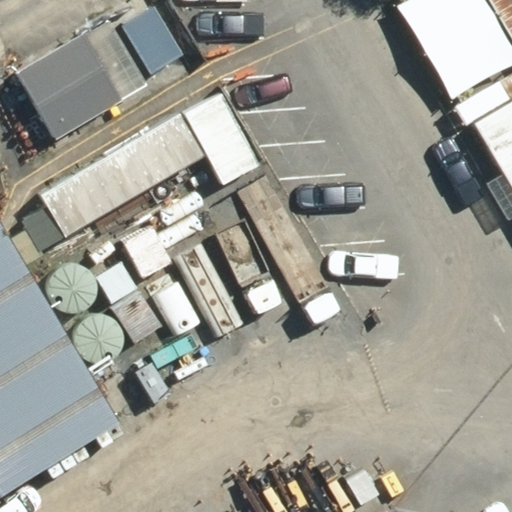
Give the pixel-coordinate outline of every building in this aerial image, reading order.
[(511,0),(482,0),(511,52),(511,0)] [(80,32),(11,71),(53,143),(122,104),(80,32)] [(511,68),(454,101),(511,204),(511,68)] [(198,153),(169,108),(32,195),(60,240),(198,153)] [(0,483),(123,407),(0,211),(0,483)]
